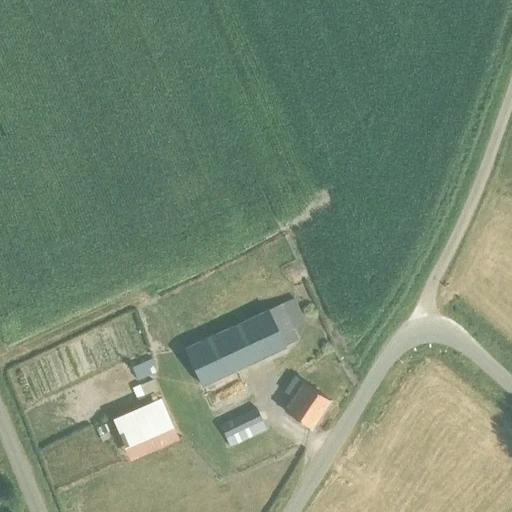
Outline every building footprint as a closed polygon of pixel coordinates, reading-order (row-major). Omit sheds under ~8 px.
[(242,319),(183,346),(200,383),(283,344),(298,337),(295,330),(307,325),(287,284),(236,308),(242,319)] [(152,357),(133,366),(139,380),(158,371),(152,357)] [(330,399),(294,375),(284,391),(292,396),(284,409),(311,428),(330,399)] [(114,420),(133,461),(181,439),(163,398),(114,420)] [(219,423),(229,443),(265,427),(255,407),(219,423)]
